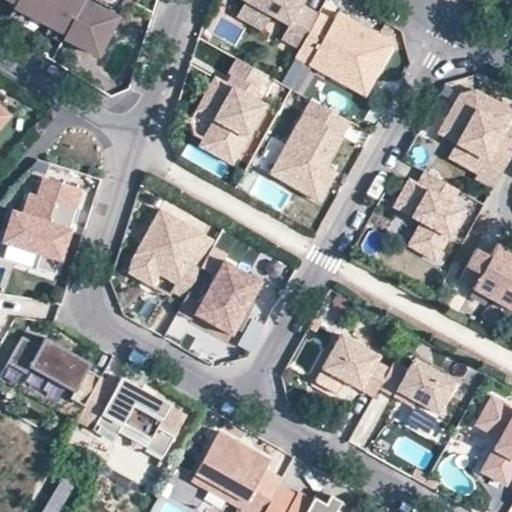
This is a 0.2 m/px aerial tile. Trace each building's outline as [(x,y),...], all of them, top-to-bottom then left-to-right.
[(125,0),(10,0),(16,2),(14,6),(41,20),(66,33),(64,37),(99,54),(125,0)] [(247,0),(240,13),(267,28),(274,15),(247,0)] [(247,0),(274,15),(291,25),(284,38),(303,48),(322,13),(305,3),(306,0),(247,0)] [(297,58),(335,79),(345,62),(377,79),(392,52),(388,39),(340,12),(335,20),(322,13),(303,48),(297,58)] [(256,98),(270,75),(239,58),(231,73),(240,78),(244,80),(241,85),(235,86),(217,76),(202,103),(220,112),(216,119),(224,124),(214,144),(238,157),(267,105),(256,98)] [(292,61),(285,85),(302,91),(310,67),(292,61)] [(335,79),(367,97),(377,79),(345,62),(335,79)] [(241,85),(244,80),(240,78),(235,86),(241,85)] [(511,139),(503,134),(507,126),(502,123),(510,109),(478,90),(471,92),(461,95),(441,133),(459,143),(487,159),(480,172),(477,177),(495,187),(511,157),(511,139)] [(313,99),(272,173),(312,195),(329,164),(353,121),(313,99)] [(205,139),(216,119),(220,112),(202,103),(193,120),(197,134),(205,139)] [(214,144),(224,124),(216,119),(205,139),(202,145),(234,164),(238,157),(214,144)] [(487,159),(459,143),(452,156),(480,172),(487,159)] [(329,164),(312,195),(320,200),(337,169),(329,164)] [(437,260),(465,210),(453,203),(460,190),(427,171),(420,184),(411,179),(396,206),(424,221),(410,245),(437,260)] [(15,211),(6,241),(43,252),(38,268),(58,274),(72,230),(62,226),(64,219),(74,223),(85,189),(44,176),(39,194),(31,191),(24,214),(15,211)] [(206,234),(163,210),(135,259),(152,269),(179,284),(174,291),(188,298),(195,285),(205,267),(192,259),(206,234)] [(62,226),(72,230),(74,223),(64,219),(62,226)] [(511,254),(493,245),(486,258),(472,251),(456,281),(471,288),(469,291),(508,311),(509,308),(511,309),(511,254)] [(152,269),(135,259),(129,270),(147,279),(152,269)] [(262,286),(224,264),(208,293),(195,285),(188,298),(178,316),(192,324),(195,319),(215,330),(222,317),(239,327),(262,286)] [(346,311),(355,316),(360,306),(351,301),(346,311)] [(239,327),(222,317),(215,330),(232,340),(239,327)] [(253,351),(264,332),(253,326),(242,345),(253,351)] [(382,356),(343,334),(324,368),(346,380),(376,397),(381,387),(392,368),(379,361),(382,356)] [(3,370),(21,381),(25,375),(69,400),(65,406),(79,413),(100,376),(87,369),(91,362),(45,336),(40,345),(23,335),(3,370)] [(392,368),(381,387),(396,395),(399,390),(440,413),(457,381),(416,358),(410,369),(396,361),(392,368)] [(346,380),(324,368),(316,381),(338,393),(346,380)] [(122,423),(149,438),(145,446),(162,456),(185,415),(149,394),(146,399),(138,395),(142,388),(121,376),(116,385),(100,376),(79,413),(76,420),(92,429),(96,423),(116,434),(122,423)] [(511,403),(495,394),(479,422),(498,433),(501,428),(506,430),(503,436),(492,456),(511,467),(511,403)] [(414,408),(406,420),(429,434),(436,421),(414,408)] [(506,430),(501,428),(498,433),(503,436),(506,430)] [(197,473),(248,502),(242,511),(266,511),(282,484),(285,478),(268,469),(273,460),(221,431),(197,473)] [(139,456),(157,466),(162,456),(145,446),(139,456)] [(511,476),(511,467),(492,456),(485,469),(508,482),(511,476)] [(418,468),(413,477),(426,484),(430,477),(431,475),(418,468)] [(43,511),(58,511),(76,484),(65,477),(43,511)] [(439,482),(430,477),(426,484),(435,489),(439,482)] [(348,511),(339,507),(344,498),(332,492),(327,500),(316,494),(315,496),(301,488),(299,493),(282,484),(266,511),(348,511)] [(316,494),(327,500),(332,492),(326,488),(318,491),(316,494)] [(339,507),(348,511),(350,511),(352,510),(350,501),(344,498),(339,507)]
